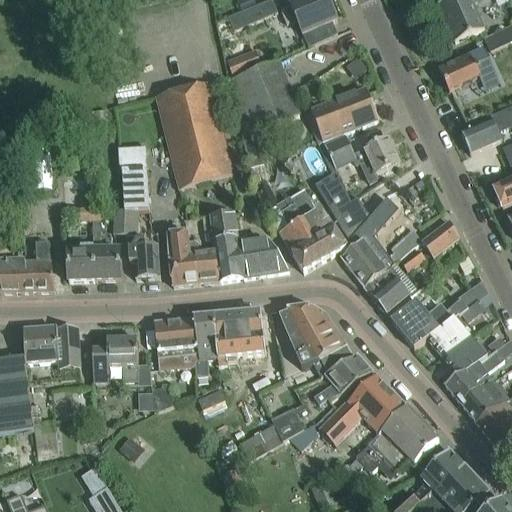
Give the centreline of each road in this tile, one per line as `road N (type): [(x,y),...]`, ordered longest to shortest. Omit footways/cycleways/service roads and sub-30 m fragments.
road 1 (tertiary): [(511,489),(335,294),(0,311)]
road 2 (residential): [(511,305),(367,0)]
